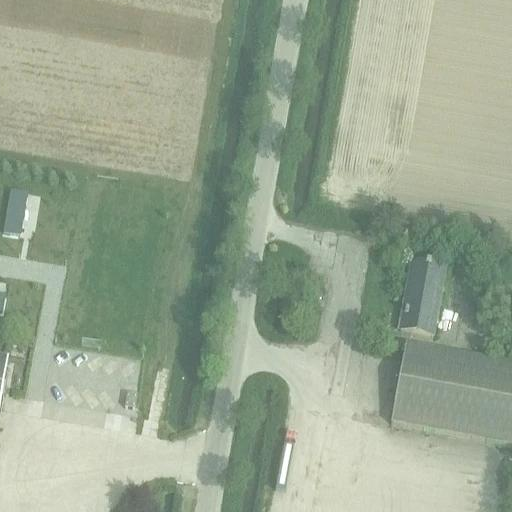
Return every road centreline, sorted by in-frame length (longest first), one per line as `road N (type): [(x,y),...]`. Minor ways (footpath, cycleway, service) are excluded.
road 1 (unclassified): [(204,511),(293,0)]
road 2 (unknown): [(214,457),(114,451),(6,511)]
